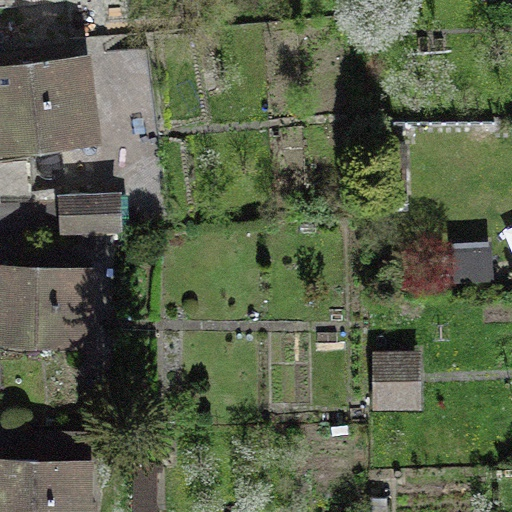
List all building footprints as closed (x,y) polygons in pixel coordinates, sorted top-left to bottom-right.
[(0,0),(0,8),(19,6),(18,0),(0,0)] [(79,57),(0,66),(0,149),(97,136),(91,96),(85,97),(79,57)] [(116,194),(63,197),(64,213),(65,230),(118,227),(118,218),(116,194)] [(90,269),(0,266),(0,339),(78,341),(78,310),(89,311),(90,269)] [(379,356),(379,403),(412,403),(413,356),(379,356)] [(85,461),(0,459),(0,511),(73,511),(74,504),(84,504),(85,461)]
